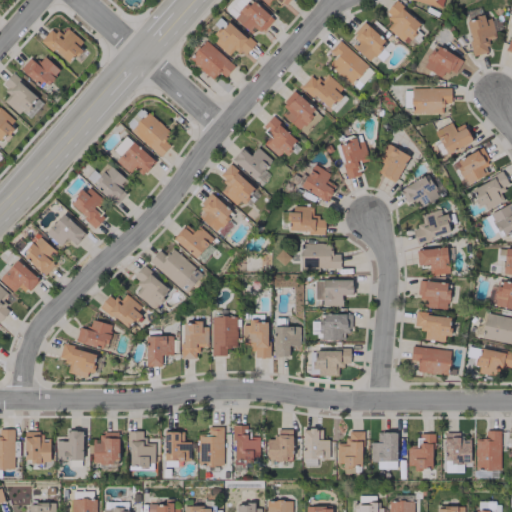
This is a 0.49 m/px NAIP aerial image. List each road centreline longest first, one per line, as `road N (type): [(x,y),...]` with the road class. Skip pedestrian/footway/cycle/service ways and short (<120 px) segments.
road 1 (residential): [(23,400),(31,342),(42,326),(142,232),(337,0)]
road 2 (residential): [(0,400),(146,400),(244,389),(511,401)]
road 3 (residential): [(225,129),(83,0)]
road 4 (residential): [(378,401),(388,269),(369,217)]
road 5 (secondary): [(0,211),(107,95)]
